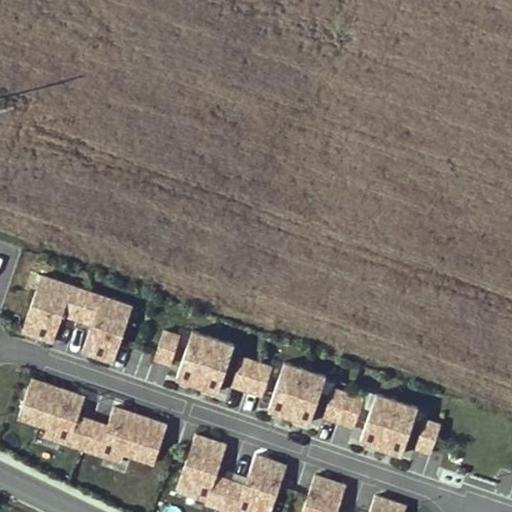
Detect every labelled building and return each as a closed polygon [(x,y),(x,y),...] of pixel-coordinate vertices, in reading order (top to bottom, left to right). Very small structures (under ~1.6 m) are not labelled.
[(113,366),(133,305),(39,276),(20,336),(53,346),(62,318),(88,327),(79,355),(113,366)] [(233,343),(186,333),(185,337),(161,331),(153,362),(176,368),(172,384),(220,396),(233,343)] [(228,387),(261,398),(272,366),(239,355),(228,387)] [(309,428),(326,378),(282,362),(265,413),(309,428)] [(167,422),(111,407),(107,423),(80,416),(86,394),(28,378),(13,430),(155,469),(167,422)] [(353,431),(365,398),(331,386),(319,418),(353,431)] [(359,445),(401,459),(418,408),(376,394),(359,445)] [(411,450),(430,457),(441,424),(422,418),(411,450)] [(253,453),(245,483),(217,475),(226,442),(192,433),(174,497),(226,511),(272,511),(286,463),(253,453)] [(338,511),(347,483),(312,473),(301,511),(403,511),(406,503),(373,494),(368,511),(338,511)]
